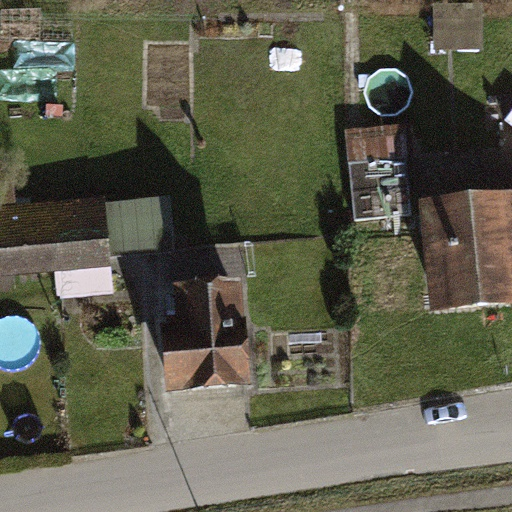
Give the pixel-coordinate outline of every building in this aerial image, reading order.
[(423,20),(425,50),(475,48),(474,17),(423,20)] [(336,132),(340,166),(397,161),(406,159),(403,126),(336,132)] [(397,161),(340,166),(346,224),(402,219),(397,161)] [(511,193),(411,201),(420,312),(511,304),(511,193)] [(96,199),(0,211),(0,280),(105,267),(96,199)] [(228,283),(167,289),(171,326),(150,329),(157,395),(238,387),(228,283)]
